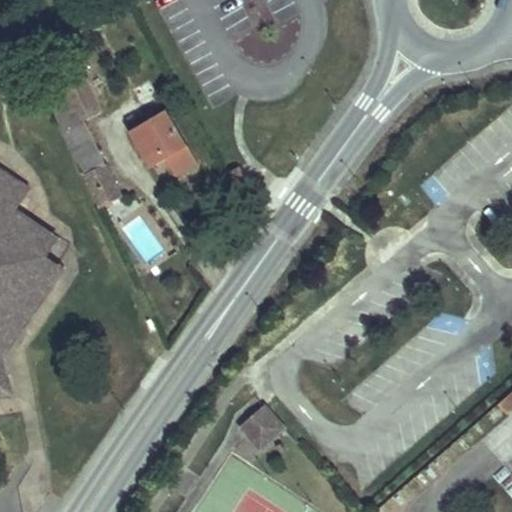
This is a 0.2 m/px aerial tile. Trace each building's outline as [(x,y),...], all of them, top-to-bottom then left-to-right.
[(86,76),(73,49),(55,57),(68,85),(86,76)] [(101,108),(86,76),(68,85),(73,95),(84,117),(101,108)] [(84,117),(73,95),(52,105),(65,132),(86,122),(84,117)] [(197,162),(167,111),(133,131),(150,161),(164,153),(167,157),(177,173),(197,162)] [(122,196),(86,122),(65,132),(85,173),(84,174),(101,208),(122,196)] [(152,165),(167,157),(164,153),(150,161),(152,165)] [(249,182),(240,166),(231,171),(240,187),(249,182)] [(0,363),(7,363),(57,291),(52,260),(47,229),(24,213),(38,193),(0,167),(0,363)] [(146,267),(172,252),(149,212),(122,227),(146,267)] [(52,260),(65,241),(47,229),(52,260)] [(70,272),(52,260),(57,291),(70,272)] [(0,394),(12,392),(7,363),(0,363),(0,394)] [(511,392),(499,404),(508,414),(511,410),(511,392)] [(305,423),(284,400),(259,422),(268,433),(273,429),(279,435),(284,430),(289,436),(305,423)] [(273,429),(268,433),(278,445),(289,436),(284,430),(279,435),(273,429)]
